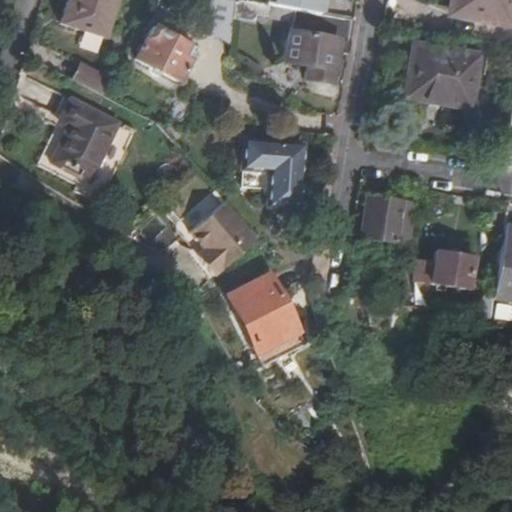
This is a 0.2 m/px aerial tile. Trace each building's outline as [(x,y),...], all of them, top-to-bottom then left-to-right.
[(64,0),(60,16),(73,30),(102,40),(115,0),(64,0)] [(233,0),(232,0),(204,0),(200,27),(225,45),(231,10),(233,0)] [(266,6),(233,0),(231,10),(274,18),(277,8),(266,6)] [(277,8),(291,11),(317,16),(320,0),(267,0),(266,6),(277,8)] [(453,0),(451,13),(508,23),(511,0),(453,0)] [(339,54),(346,55),(349,43),(344,42),(348,21),(317,16),(291,11),(282,62),(303,67),(301,81),(327,85),(329,77),(335,77),(339,54)] [(169,79),(186,46),(145,25),(140,34),(138,33),(126,57),(169,79)] [(428,97),(469,104),(478,57),(413,46),(405,98),(427,102),(428,97)] [(81,60),(71,81),(102,97),(112,77),(81,60)] [(469,109),(469,104),(428,97),(427,102),(469,109)] [(63,169),(87,182),(117,128),(68,101),(59,119),(67,124),(45,165),(59,174),(63,169)] [(192,127),(209,129),(211,107),(194,106),(192,127)] [(297,149),(240,143),(237,170),(265,172),(263,209),(293,212),(297,149)] [(84,188),(87,182),(63,169),(59,174),(84,188)] [(393,242),(399,201),(362,196),(356,237),(393,242)] [(393,242),(407,245),(413,203),(399,201),(393,242)] [(258,241),(226,204),(190,235),(205,252),(197,258),(215,279),(258,241)] [(511,228),(501,226),(490,298),(511,301),(511,294),(511,228)] [(474,259),(433,252),(431,263),(416,262),(412,283),(463,292),(464,288),(470,290),(474,259)] [(227,296),(262,366),(305,344),(270,274),(227,296)]
